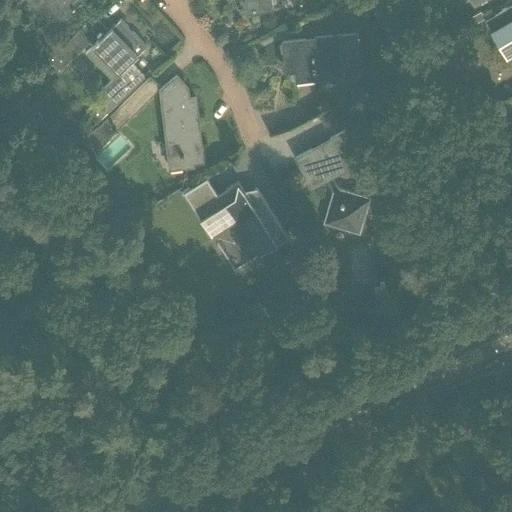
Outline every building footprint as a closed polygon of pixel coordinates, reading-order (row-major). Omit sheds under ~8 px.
[(0,0),(0,8),(5,14),(7,12),(19,0),(26,0),(52,25),(63,15),(79,0),(0,0)] [(246,0),(247,10),(271,8),(270,0),(246,0)] [(511,4),(493,16),(485,21),(506,56),(511,52),(511,4)] [(481,11),(471,16),(475,24),(484,18),(481,11)] [(120,18),(99,39),(98,38),(95,40),(96,42),(86,52),(111,78),(101,88),(116,104),(145,76),(130,61),(146,45),(120,18)] [(59,70),(91,40),(80,29),(48,59),(59,70)] [(357,34),(303,39),(283,41),(286,70),(296,69),(297,80),(340,76),(340,72),(360,70),(357,34)] [(435,61),(452,52),(447,42),(430,51),(435,61)] [(161,87),(150,76),(84,140),(92,148),(106,135),(108,137),(160,88),(170,169),(194,166),(193,160),(202,159),(199,134),(195,134),(192,113),(197,113),(195,96),(188,97),(187,87),(176,74),(161,87)] [(466,102),(479,125),(502,113),(489,90),(466,102)] [(324,127),(345,115),(339,104),(318,116),(324,127)] [(345,131),(313,148),(295,157),(311,187),(326,179),(333,192),(323,223),(360,234),(370,198),(338,188),(332,176),(361,160),(345,131)] [(246,194),(244,190),(238,181),(217,194),(207,178),(184,192),(211,236),(238,219),(261,255),(289,238),(257,188),(254,188),(256,192),(246,194)] [(293,252),(274,267),(282,276),(300,261),(293,252)]
